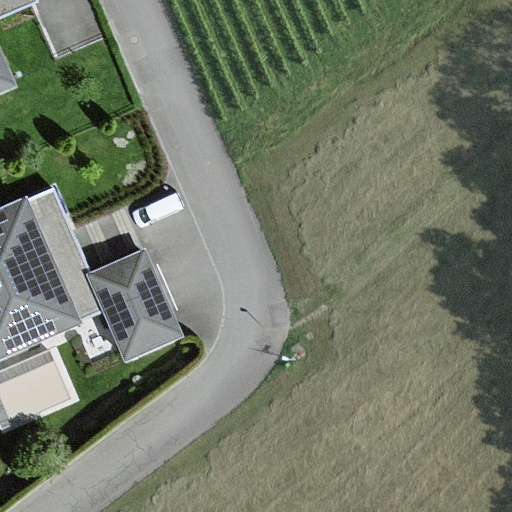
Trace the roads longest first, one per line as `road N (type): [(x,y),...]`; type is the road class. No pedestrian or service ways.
road 1 (residential): [(61,511),(219,392),(244,331),(248,295),(216,206)]
road 2 (residential): [(129,0),(216,206)]
